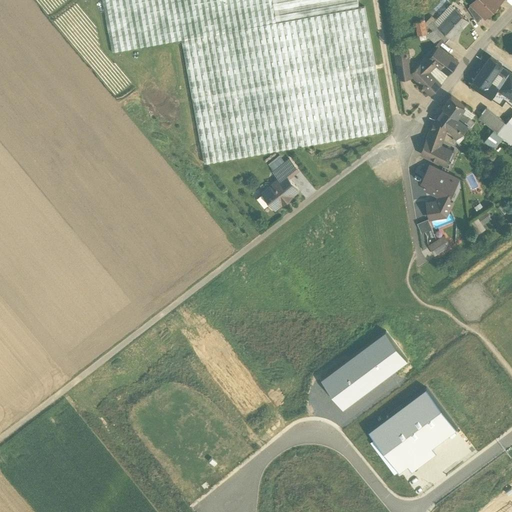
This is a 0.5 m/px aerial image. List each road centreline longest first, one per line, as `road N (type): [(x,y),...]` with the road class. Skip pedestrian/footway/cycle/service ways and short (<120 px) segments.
road 1 (track): [(263,236),(0,439)]
road 2 (residential): [(403,511),(322,427),(308,428),(257,464),(229,511)]
road 3 (residential): [(511,14),(412,134),(399,138)]
road 4 (track): [(399,138),(375,0)]
road 5 (residential): [(511,439),(409,511)]
